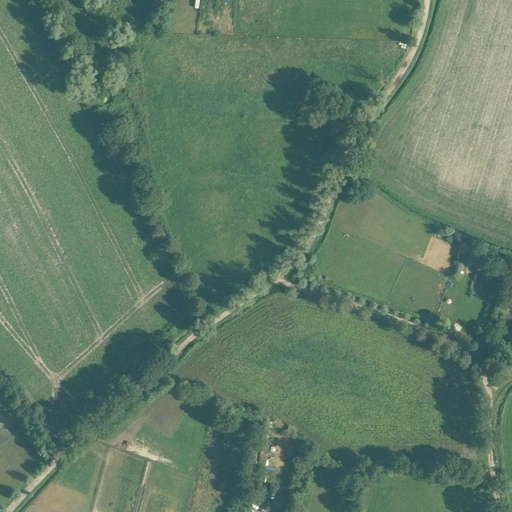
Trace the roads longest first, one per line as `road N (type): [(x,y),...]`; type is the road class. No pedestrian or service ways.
road 1 (track): [(498,511),(488,401),(474,365),(433,335),(280,276)]
road 2 (track): [(7,511),(190,339),(280,276)]
road 3 (track): [(280,276),(318,227),(363,125),(414,49),(427,0)]
